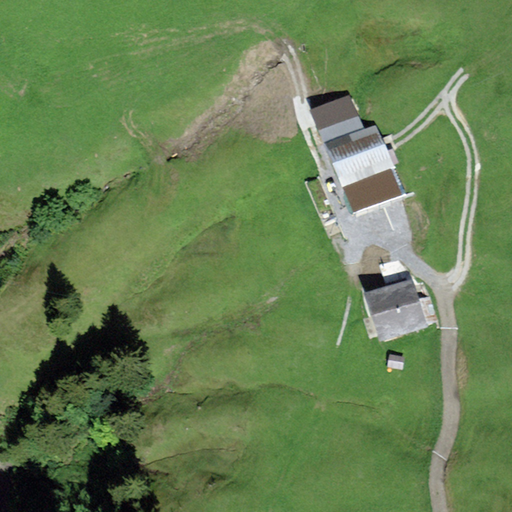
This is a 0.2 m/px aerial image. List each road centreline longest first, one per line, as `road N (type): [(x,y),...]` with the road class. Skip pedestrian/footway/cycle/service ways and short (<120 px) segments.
road 1 (track): [(358,231),(318,163),(291,58),(270,32),(248,24),(55,78),(0,68)]
road 2 (track): [(437,511),(434,480),(451,396),(443,291)]
road 3 (track): [(452,87),(449,105),(469,140),(474,171),(463,266),(443,291)]
road 4 (track): [(443,291),(365,221),(355,254)]
